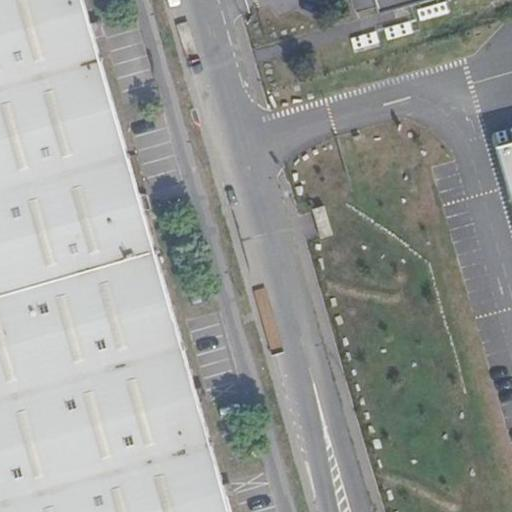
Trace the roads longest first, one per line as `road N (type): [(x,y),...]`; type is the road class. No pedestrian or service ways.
road 1 (unclassified): [(201,0),(298,329)]
road 2 (unclassified): [(361,511),(298,329)]
road 3 (unclassified): [(298,329),(331,511)]
